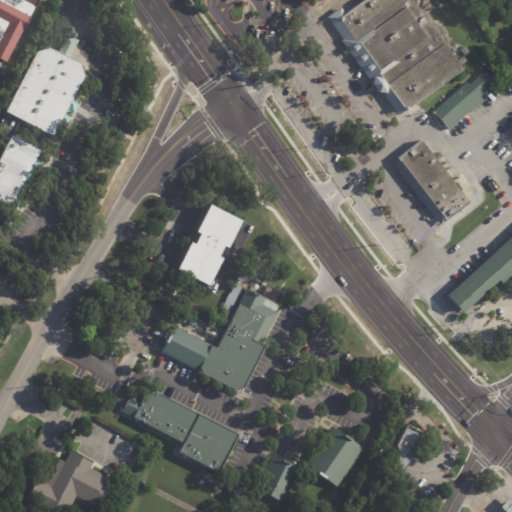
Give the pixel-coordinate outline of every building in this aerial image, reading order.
[(0,0),(32,0),(17,30),(16,29),(0,59),(0,0)] [(327,17),(340,8),(343,13),(360,0),(412,0),(463,69),(398,116),(327,17)] [(77,43),(69,58),(81,65),(85,77),(72,100),(79,104),(73,115),(66,112),(64,116),(71,120),(66,128),(60,125),(53,138),(5,112),(37,53),(50,49),(57,53),(67,36),(78,42),(77,43)] [(494,82),(487,88),(488,90),(482,96),(485,100),(471,114),(470,113),(451,130),(445,124),(443,125),(438,119),(440,117),(435,112),(469,82),(471,84),(487,69),(496,80),(494,82)] [(15,210),(0,201),(0,162),(14,135),(43,151),(38,160),(43,163),(37,175),(35,174),(21,201),(23,202),(21,207),(18,206),(16,210),(15,210)] [(435,157),(470,202),(440,225),(392,162),(421,139),(435,157)] [(241,221),(230,243),(226,241),(221,251),(225,254),(211,282),(179,265),(193,237),(197,239),(202,229),(198,227),(212,200),(244,216),(241,221)] [(472,305),(462,314),(446,296),(511,237),(511,274),(502,284),(499,281),(472,305)] [(237,283),(247,289),(246,291),(252,294),(253,292),(259,295),(258,297),(259,298),(265,286),(281,295),(275,306),(276,307),(273,313),(276,314),(260,345),(264,347),(243,388),(236,391),(199,372),(198,375),(159,354),(173,326),(215,348),(241,297),(238,295),(227,316),(220,313),(231,292),(232,292),(237,283)] [(156,392),(239,434),(219,473),(179,453),(183,444),(119,412),(128,396),(140,402),(146,390),(155,395),(156,392)] [(409,422),(424,429),(405,466),(395,461),(400,451),(397,442),(407,421),(409,422)] [(364,449),(338,488),(306,466),(333,427),(347,436),(348,434),(355,439),(354,440),(364,449)] [(92,463),(89,469),(106,477),(103,482),(113,487),(102,509),(75,496),(67,511),(48,511),(26,501),(37,479),(47,484),(59,459),(65,462),(69,452),(92,463)] [(287,460),(302,468),(285,502),(258,488),(275,454),(287,460)] [(504,511),(511,511),(511,499),(509,496),(499,506),(504,511)]
